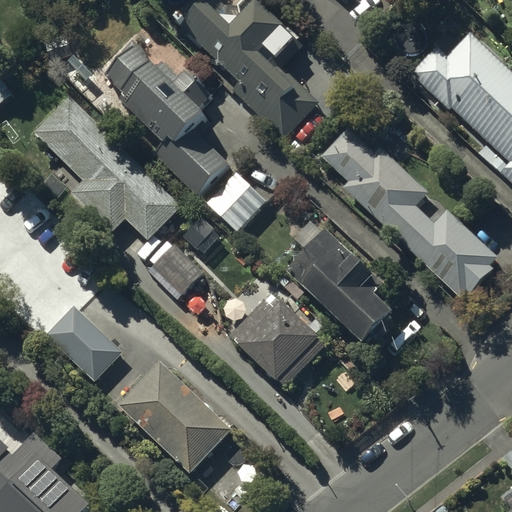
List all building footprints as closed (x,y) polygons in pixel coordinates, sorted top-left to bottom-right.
[(224,11),(212,0),(200,0),(176,26),(242,89),(236,94),(286,142),(320,107),(279,67),(299,47),(251,2),(242,12),(224,11)] [(511,75),(473,40),(451,64),(439,53),(415,79),(511,169),(503,177),(511,184),(511,75)] [(155,73),(135,53),(108,81),(128,100),(122,107),(169,153),(162,160),(201,198),(229,169),(196,136),(208,123),(201,116),(215,102),(187,73),(179,81),(163,65),(155,73)] [(0,108),(12,100),(0,82),(0,108)] [(179,213),(71,106),(39,138),(88,187),(76,199),(113,236),(128,220),(150,242),(179,213)] [(349,194),(464,303),(499,266),(450,218),(437,232),(416,212),(428,200),(383,157),(377,164),(349,137),(326,160),(355,188),(349,194)] [(267,207),(237,180),(211,208),(240,235),(267,207)] [(383,294),(328,241),(291,278),(367,351),(393,324),(373,305),(383,294)] [(204,277),(175,251),(156,272),(185,298),(204,277)] [(325,352),(274,301),(233,342),(285,393),(325,352)] [(121,358),(76,314),(52,339),(96,383),(121,358)] [(232,437),(162,371),(126,411),(193,477),(232,437)] [(64,466),(37,440),(16,462),(0,446),(0,511),(89,511),(53,477),(64,466)]
